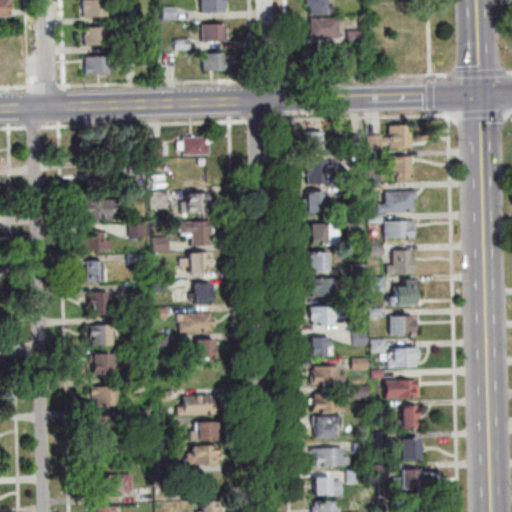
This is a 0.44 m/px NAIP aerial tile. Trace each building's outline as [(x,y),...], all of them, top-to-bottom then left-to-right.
[(0,0),(0,13),(8,13),(7,0),(0,0)] [(107,0),(107,16),(83,17),(82,0),(107,0)] [(201,12),(201,0),(226,0),(226,5),(225,5),(225,11),(201,12)] [(328,0),(329,6),(335,6),(335,14),(311,15),(311,5),(307,5),(306,0),(328,0)] [(162,20),(162,6),(176,6),(177,19),(162,20)] [(311,17),(338,16),(339,36),(309,37),(308,29),(311,29),(311,17)] [(202,40),(202,23),(226,22),(226,29),(228,29),(228,34),(226,34),(226,39),(202,40)] [(84,27),(108,26),(109,43),(85,44),(84,27)] [(347,31),(364,30),(364,41),(348,42),(347,31)] [(142,51),(125,51),(124,36),(142,36),(142,51)] [(175,49),(174,39),(190,38),(191,49),(175,49)] [(227,51),(227,58),(228,58),(229,68),(203,69),(203,52),(227,51)] [(85,55),(109,55),(110,72),(85,73),(84,63),(85,63),(85,55)] [(369,151),(369,137),(382,136),(382,139),(389,139),(389,125),(406,124),(406,132),(411,132),(411,147),(390,148),(390,145),(382,145),(382,151),(369,151)] [(306,152),(305,134),(323,134),(323,152),(306,152)] [(352,151),(351,135),(360,135),(361,151),(352,151)] [(183,136),(208,136),(209,153),(184,154),(183,136)] [(162,156),(149,156),(148,139),(162,138),(162,156)] [(361,170),(347,170),(347,156),(360,155),(361,170)] [(390,175),(390,165),(394,165),(393,158),(411,157),(412,174),(409,175),(410,179),(397,180),(397,175),(390,175)] [(308,160),(326,160),(326,169),(334,169),(335,184),(308,185),(308,160)] [(381,182),(369,182),(369,169),(381,168),(381,182)] [(347,202),(346,189),(362,188),(362,202),(347,202)] [(377,203),(386,203),(385,191),(416,190),(416,198),(413,198),(413,211),(378,212),(377,203)] [(150,192),(167,191),(168,207),(151,208),(150,192)] [(307,215),(306,193),(324,192),(325,214),(307,215)] [(181,213),(181,202),(187,201),(187,193),(206,193),(207,212),(181,213)] [(86,218),(86,199),(113,199),(113,217),(86,218)] [(370,225),(369,215),(381,214),(381,224),(370,225)] [(363,217),(364,233),(347,233),(347,217),(363,217)] [(384,221),(414,220),(415,227),(414,228),(414,237),(385,238),(384,221)] [(210,221),(211,244),(192,245),(192,234),(180,234),(180,222),(210,221)] [(145,238),(129,239),(128,225),(144,224),(145,238)] [(339,224),(340,245),(325,246),(325,244),(311,244),(310,225),(339,224)] [(112,250),(84,251),(84,233),(103,232),(103,241),(111,241),(112,250)] [(168,237),(168,252),(154,252),(153,237),(168,237)] [(384,247),(384,256),(370,257),(370,247),(384,247)] [(393,251),(410,250),(410,255),(414,255),(415,273),(388,274),(387,266),(394,266),(393,251)] [(188,253),(208,252),(208,272),(189,273),(188,267),(180,267),(180,258),(188,258),(188,253)] [(327,271),(308,272),(307,253),(326,252),(327,271)] [(142,265),(128,265),(128,255),(141,254),(142,265)] [(102,261),(102,269),(105,269),(106,280),(87,281),(86,261),(102,261)] [(365,274),(353,274),(353,265),(365,265),(365,274)] [(310,279),(344,278),(344,289),(337,289),(337,297),(314,297),(314,292),(310,292),(310,279)] [(384,291),(371,291),(370,278),(384,278),(384,291)] [(415,279),(415,304),(396,305),(395,286),(404,286),(404,279),(415,279)] [(153,292),(152,282),(166,282),(166,292),(153,292)] [(211,283),(212,303),(196,304),(195,284),(211,283)] [(147,299),(134,299),(133,287),(147,286),(147,299)] [(353,288),(367,288),(368,303),(354,303),(353,288)] [(89,291),(108,291),(108,314),(95,315),(94,302),(89,302),(89,291)] [(342,308),(342,318),(334,318),(335,325),(314,325),(313,319),(311,319),(310,309),(342,308)] [(371,317),(371,308),(383,308),(383,316),(371,317)] [(167,319),(153,319),(153,310),(167,310),(167,319)] [(179,314),(210,313),(211,330),(179,331),(179,314)] [(390,317),(413,316),(413,319),(415,319),(416,333),(390,334),(390,317)] [(351,330),(350,319),(365,319),(365,329),(351,330)] [(89,325),(111,325),(112,345),(92,346),(92,337),(90,337),(89,325)] [(133,330),(147,329),(147,336),(133,337),(133,330)] [(355,345),(354,332),(367,331),(368,344),(355,345)] [(155,346),(155,337),(169,336),(169,345),(155,346)] [(310,337),(329,336),(330,346),(332,346),(333,355),(311,356),(310,337)] [(215,359),(198,360),(198,358),(192,358),(191,348),(197,348),(197,340),(215,339),(215,359)] [(385,352),(372,352),(371,339),(385,339),(385,352)] [(416,346),(417,366),(388,367),(388,354),(394,354),(394,347),(416,346)] [(111,353),(112,373),(92,374),(92,353),(111,353)] [(368,358),(368,369),(352,369),(352,358),(368,358)] [(314,368),(339,368),(339,375),(345,374),(345,383),(313,385),(312,371),(314,371),(314,368)] [(134,392),(133,379),(147,379),(147,392),(134,392)] [(385,381),(419,379),(420,397),(386,398),(385,381)] [(91,387),(117,386),(118,404),(96,405),(96,398),(91,398),(91,387)] [(369,397),(354,398),(353,387),(368,386),(369,397)] [(157,392),(170,392),(170,401),(157,401),(157,392)] [(177,407),(184,407),(183,396),(208,395),(209,402),(216,402),(217,414),(178,415),(177,407)] [(338,395),(339,403),(343,402),(343,411),(314,412),(313,399),(315,399),(315,396),(338,395)] [(390,412),(377,412),(377,402),(390,402),(390,412)] [(419,406),(419,429),(404,429),(403,406),(419,406)] [(150,422),(138,422),(137,410),(150,409),(150,422)] [(108,414),(109,437),(93,438),(93,415),(108,414)] [(315,417),(341,416),(341,425),(335,426),(335,438),(316,438),(315,417)] [(217,422),(218,440),(191,441),(191,432),(194,432),(194,423),(217,422)] [(374,446),(374,433),(388,433),(388,446),(374,446)] [(397,440),(419,439),(419,460),(398,460),(397,440)] [(355,452),(355,443),(369,443),(369,452),(355,452)] [(217,445),(218,464),(192,465),(192,446),(217,445)] [(315,450),(342,449),(343,457),(348,457),(348,465),(316,466),(315,450)] [(390,478),(375,478),(375,465),(389,465),(390,478)] [(420,469),(421,489),(395,489),(395,479),(403,478),(402,470),(420,469)] [(364,470),(365,483),(347,483),(347,470),(364,470)] [(96,475),(131,474),(132,492),(96,493),(96,475)] [(330,478),(330,481),(342,481),(342,496),(316,496),(315,478),(330,478)] [(203,511),(202,501),(220,501),(220,511),(203,511)] [(339,502),(339,511),(315,511),(315,503),(339,502)]
